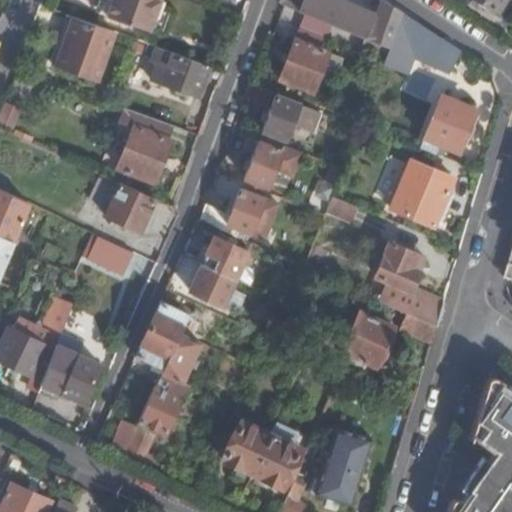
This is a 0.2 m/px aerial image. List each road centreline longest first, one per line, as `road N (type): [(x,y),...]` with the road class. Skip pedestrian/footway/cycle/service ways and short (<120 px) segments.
road 1 (residential): [(78,458),(182,227),(264,0)]
road 2 (residential): [(468,317),(410,511)]
road 3 (residential): [(511,167),(468,317)]
road 4 (residential): [(191,511),(78,458)]
road 5 (residential): [(511,67),(406,0)]
